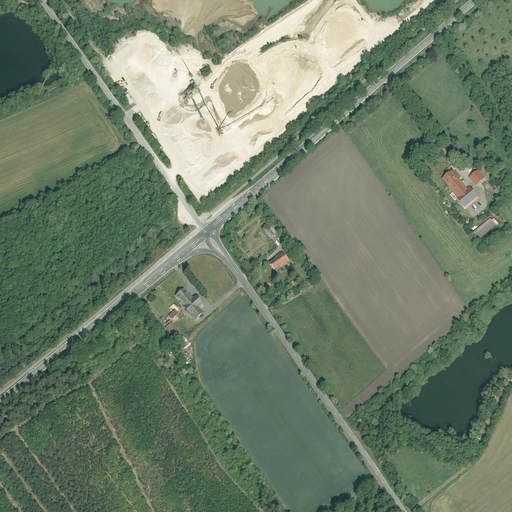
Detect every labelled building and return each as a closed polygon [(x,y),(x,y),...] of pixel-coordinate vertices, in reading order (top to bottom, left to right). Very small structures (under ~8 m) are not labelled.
[(469,178),(477,186),(485,179),(478,171),(469,178)] [(467,190),(453,172),(442,180),(457,199),(456,199),(465,210),(479,198),(470,187),(467,190)] [(474,233),(479,240),(496,226),(491,219),(474,233)] [(263,230),(270,239),(274,236),(267,227),(263,230)] [(276,259),(269,263),(274,272),(281,267),(281,268),(289,263),(283,253),(275,258),(276,259)] [(188,317),(191,315),(196,321),(204,315),(199,308),(203,305),(196,295),(191,299),(184,290),(176,296),(183,305),(180,308),(188,317)] [(172,324),(166,329),(173,339),(180,333),(172,324)]
